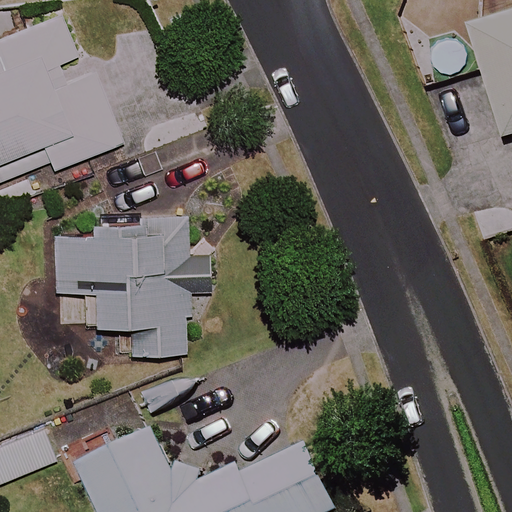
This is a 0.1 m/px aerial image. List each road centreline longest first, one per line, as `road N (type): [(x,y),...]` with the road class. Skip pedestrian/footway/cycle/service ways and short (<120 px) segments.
road 1 (residential): [(273,0),(432,330)]
road 2 (residential): [(461,511),(431,418),(432,330)]
road 3 (residential): [(432,330),(477,384),(511,471)]
